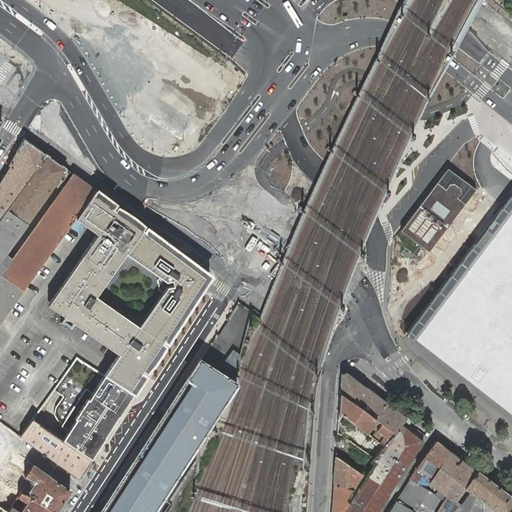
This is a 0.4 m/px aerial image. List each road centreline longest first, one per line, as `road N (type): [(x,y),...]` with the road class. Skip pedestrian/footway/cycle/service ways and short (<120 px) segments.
road 1 (secondary): [(276,49),(215,136),(178,165),(137,155),(40,87)]
road 2 (residential): [(245,264),(84,511)]
road 3 (unknown): [(511,295),(470,343),(455,344),(445,334),(449,317),(509,237),(498,186)]
road 4 (residential): [(370,329),(332,364),(318,511)]
road 5 (secondary): [(224,168),(245,158),(356,31)]
road 6 (tertiary): [(370,329),(356,285),(315,246),(273,236),(245,264)]
road 7 (primary): [(356,31),(386,28),(415,37),(511,115)]
road 8 (secondary): [(224,168),(299,59),(295,27)]
road 9 (tertiary): [(134,182),(245,264)]
road 10 (secondary): [(29,104),(134,182)]
road 11 (primary): [(511,79),(414,0)]
road 12 (tertiary): [(416,390),(511,464)]
